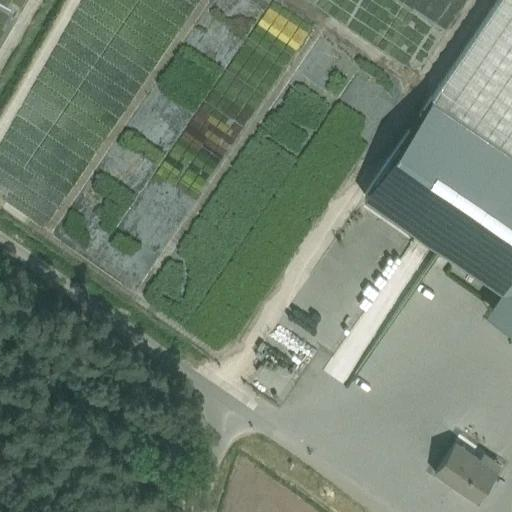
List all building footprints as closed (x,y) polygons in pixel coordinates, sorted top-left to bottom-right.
[(511,0),(497,0),(432,95),(495,138),(511,149),(511,0)] [(0,153),(0,170),(36,193),(37,165),(52,140),(51,164),(70,165),(92,179),(131,116),(131,119),(147,93),(147,77),(137,77),(125,70),(111,69),(112,51),(101,51),(101,32),(96,41),(95,52),(83,73),(83,58),(65,57),(66,46),(0,153)] [(432,95),(364,195),(428,238),(510,294),(499,311),(511,319),(511,149),(495,138),(432,95)] [(227,234),(323,243),(325,222),(337,204),(339,186),(346,190),(350,184),(351,169),(362,170),(359,169),(367,158),(368,140),(339,121),(313,159),(315,140),(302,139),(308,143),(301,154),(284,152),(287,127),(292,118),(279,117),(278,127),(273,135),(264,134),(226,191),(225,208),(214,207),(192,238),(227,241),(227,234)] [(486,364),(496,349),(490,345),(480,360),(486,364)] [(435,471),(475,498),(500,462),(482,449),(478,456),(442,432),(475,383),(422,347),(376,415),(429,451),(430,448),(444,457),(435,471)] [(511,384),(511,377),(497,374),(495,381),(511,384)] [(474,403),(490,380),(483,375),(467,399),(474,403)]
